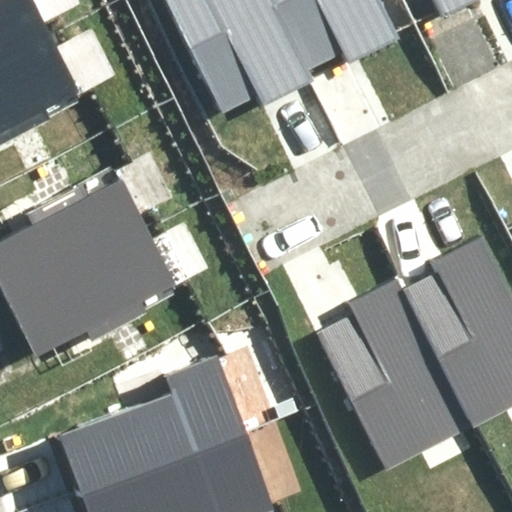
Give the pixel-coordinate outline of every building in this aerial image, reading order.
[(0,0),(0,52),(49,29),(34,0),(0,0)] [(171,0),(220,102),(256,84),(261,94),(306,73),(300,60),(271,0),(171,0)] [(271,0),(300,60),(341,41),(345,49),(393,26),(380,0),(271,0)] [(38,103),(76,85),(49,29),(0,52),(0,133),(43,113),(38,103)] [(0,225),(0,256),(12,282),(140,221),(112,166),(73,185),(68,176),(19,200),(25,213),(0,225)] [(128,293),(166,275),(140,221),(12,282),(38,337),(75,319),(80,329),(133,303),(128,293)] [(400,278),(467,415),(511,393),(511,279),(485,226),(437,250),(441,258),(400,278)] [(316,313),(385,454),(467,415),(400,278),(394,264),(348,286),(353,295),(316,313)] [(48,429),(79,511),(172,511),(208,499),(213,511),(230,511),(270,497),(211,342),(148,366),(157,388),(48,429)]
